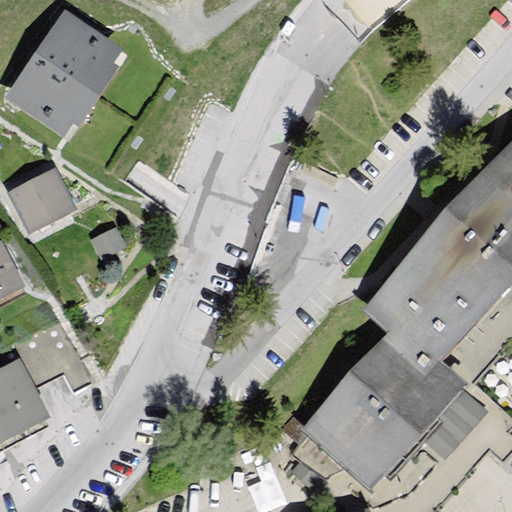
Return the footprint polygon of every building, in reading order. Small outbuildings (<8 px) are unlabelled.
[(61,4),(0,95),(0,97),(66,142),(78,125),(82,128),(122,69),(115,65),(127,48),(61,4)] [(511,152),(333,345),(352,364),(451,448),(489,406),(453,373),(465,360),(498,322),(511,306),(511,152)] [(53,168),(4,193),(26,235),(75,210),(53,168)] [(114,229),(91,241),(101,261),(125,250),(114,229)] [(0,239),(0,300),(25,288),(0,239)] [(17,355),(0,363),(0,442),(49,416),(17,355)] [(451,448),(352,364),(282,446),(313,473),(330,487),(358,511),(389,475),(411,494),(451,448)]
